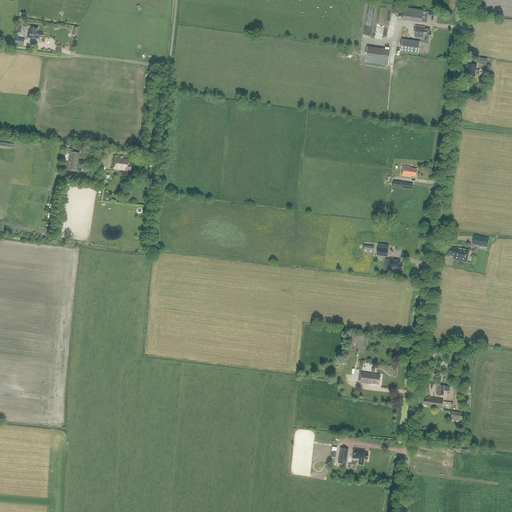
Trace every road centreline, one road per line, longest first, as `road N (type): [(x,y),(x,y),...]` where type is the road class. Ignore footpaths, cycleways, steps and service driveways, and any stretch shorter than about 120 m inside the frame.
road 1 (unclassified): [(399,511),(471,0)]
road 2 (unclassified): [(176,0),(169,63),(75,54)]
